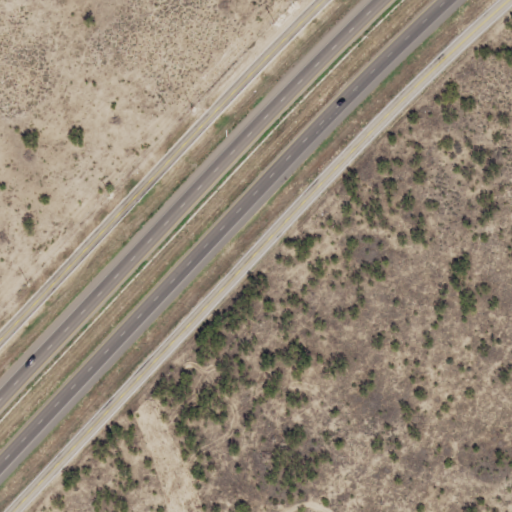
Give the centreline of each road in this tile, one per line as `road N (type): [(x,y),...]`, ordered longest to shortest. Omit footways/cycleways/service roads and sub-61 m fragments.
road 1 (tertiary): [(9,511),(446,55),(511,0)]
road 2 (motorway): [(0,462),(444,0)]
road 3 (motorway): [(379,0),(0,396)]
road 4 (tertiary): [(329,0),(0,332)]
